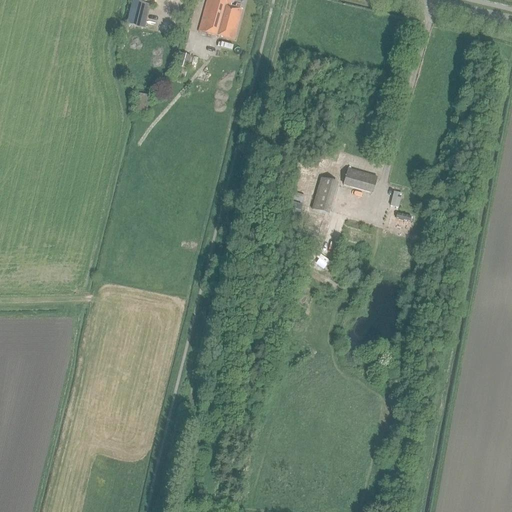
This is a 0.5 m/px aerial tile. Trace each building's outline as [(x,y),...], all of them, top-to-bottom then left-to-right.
[(242,11),(240,10),(241,6),(236,5),(235,9),(230,7),(231,4),(232,4),(233,0),(207,0),(198,32),(233,42),(242,11)] [(138,28),(144,4),(131,1),(126,25),(138,28)] [(190,56),(179,54),(174,78),(184,80),(190,56)] [(149,97),(135,94),(132,112),(146,114),(149,97)] [(302,163),(301,173),(317,176),(319,166),(302,163)] [(377,178),(348,169),(343,186),(372,195),(377,178)] [(329,215),(330,212),(338,184),(320,179),(311,210),(329,215)] [(390,205),(393,205),(399,207),(402,195),(396,194),(393,193),(390,205)] [(283,201),(279,214),(297,219),(301,206),(283,201)] [(413,218),(391,212),(389,220),(402,223),(400,227),(409,230),(413,218)] [(360,242),(363,232),(349,228),(346,238),(360,242)]
